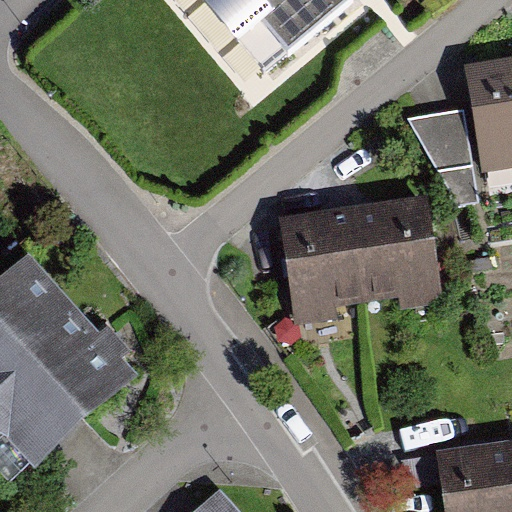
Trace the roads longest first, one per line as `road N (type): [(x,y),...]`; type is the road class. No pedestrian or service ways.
road 1 (residential): [(495,0),(163,277)]
road 2 (residential): [(0,86),(69,157),(163,277)]
road 3 (residential): [(243,390),(110,511)]
road 4 (residential): [(243,390),(322,511)]
road 5 (residential): [(163,277),(243,390)]
